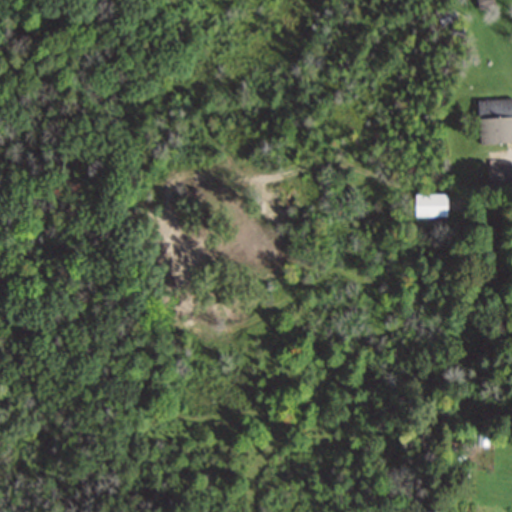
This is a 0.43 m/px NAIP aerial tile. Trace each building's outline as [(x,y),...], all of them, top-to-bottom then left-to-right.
[(436,15),(442,27),(460,18),(453,6),(436,15)] [(467,36),(461,23),(444,31),(450,44),(467,36)] [(511,98),(477,99),(477,143),(511,142),(511,98)] [(489,184),(511,184),(511,166),(489,166),(489,184)] [(445,194),(413,194),(413,216),(445,216),(445,194)]
